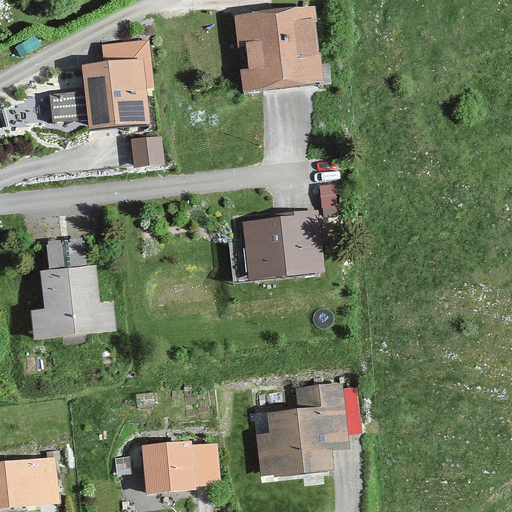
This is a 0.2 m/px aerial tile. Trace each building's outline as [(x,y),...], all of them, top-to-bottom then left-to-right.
[(309,87),(302,9),(224,16),(230,93),(309,87)] [(132,124),(129,57),(65,60),(67,127),(132,124)] [(146,169),(147,138),(119,137),(118,168),(146,169)] [(328,181),(329,206),(345,205),(344,181),(328,181)] [(306,274),(298,209),(219,218),(226,283),(306,274)] [(91,266),(18,271),(22,339),(95,335),(91,266)] [(343,448),(336,375),(306,378),(308,401),(242,408),(250,481),(317,474),(314,451),(343,448)] [(215,488),(212,436),(131,441),(134,492),(215,488)] [(0,509),(42,506),(38,457),(0,460),(0,509)]
